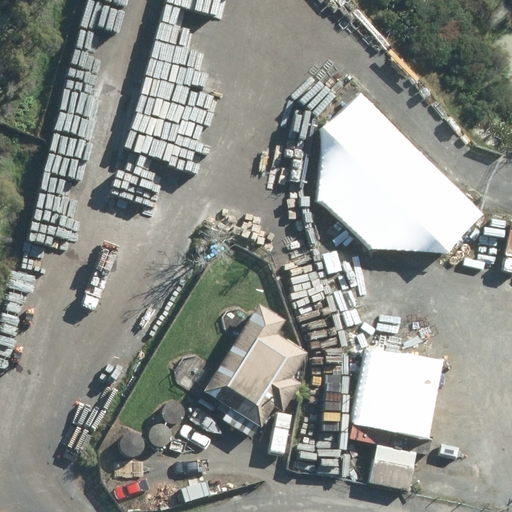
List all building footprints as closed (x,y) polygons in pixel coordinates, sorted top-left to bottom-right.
[(102,0),(78,0),(67,28),(87,36),(102,0)] [(399,45),(385,59),(443,120),(457,106),(399,45)] [(67,111),(54,124),(62,131),(54,139),(61,147),(67,141),(76,150),(87,138),(79,129),(86,121),(80,114),(76,119),(67,111)] [(373,230),(300,196),(290,217),(364,251),(373,230)] [(149,207),(131,199),(116,234),(134,241),(149,207)] [(411,277),(268,211),(255,239),(398,305),(411,277)] [(418,247),(379,229),(369,252),(408,270),(418,247)] [(257,306),(204,393),(230,409),(222,423),(251,440),(258,429),(261,430),(274,409),(283,415),(300,386),(292,381),(307,356),(276,337),(284,323),(257,306)] [(511,336),(504,336),(502,349),(511,349),(511,336)] [(174,348),(155,338),(145,356),(165,367),(174,348)] [(404,477),(413,419),(377,413),(367,471),(404,477)]
